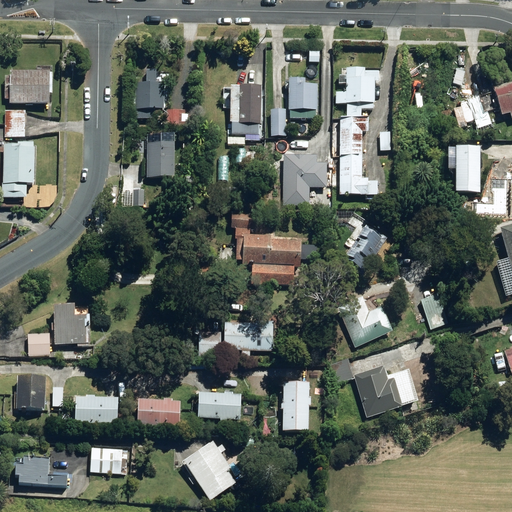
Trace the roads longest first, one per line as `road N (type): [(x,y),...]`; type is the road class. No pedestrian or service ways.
road 1 (residential): [(511,24),(463,15),(98,8)]
road 2 (residential): [(0,275),(56,237),(89,189),(97,165),(98,8)]
road 3 (unknown): [(0,367),(260,370)]
